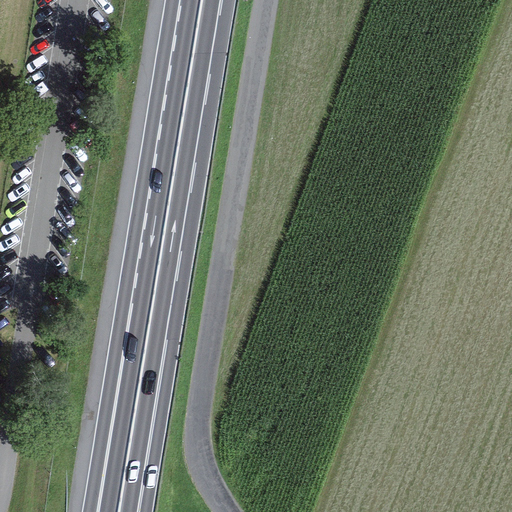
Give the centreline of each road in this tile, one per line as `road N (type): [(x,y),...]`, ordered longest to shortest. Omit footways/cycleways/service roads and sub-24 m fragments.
road 1 (residential): [(266,0),(197,411),(202,466),(228,511)]
road 2 (trunk): [(175,93),(126,283),(88,511)]
road 3 (trunk): [(175,93),(107,511)]
road 4 (trunk): [(159,322),(211,0)]
road 5 (trunk): [(145,511),(171,350),(159,322)]
road 6 (trunk): [(128,511),(159,322)]
